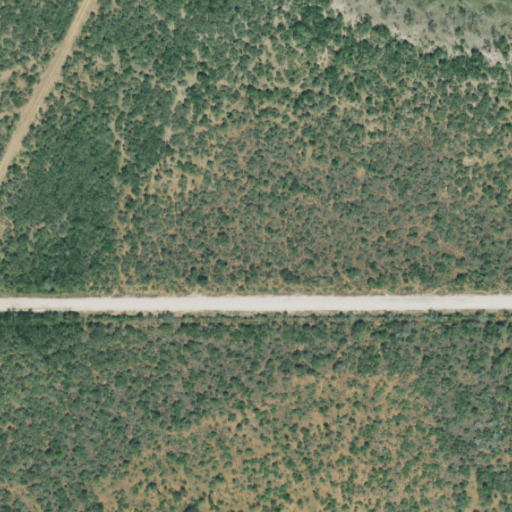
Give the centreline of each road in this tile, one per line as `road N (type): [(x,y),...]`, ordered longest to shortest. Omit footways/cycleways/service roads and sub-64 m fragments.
road 1 (residential): [(0,381),(110,367),(125,305),(116,0)]
road 2 (residential): [(0,193),(85,0)]
